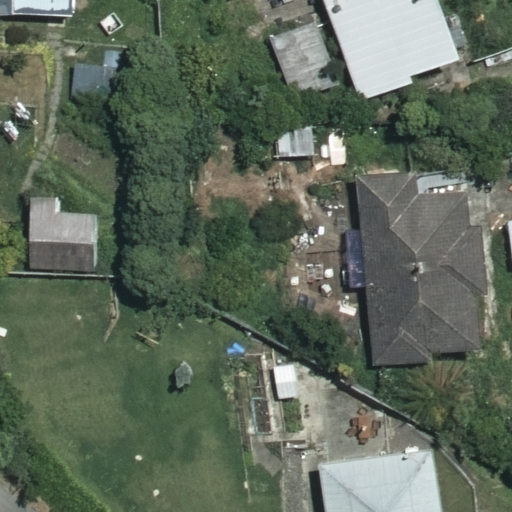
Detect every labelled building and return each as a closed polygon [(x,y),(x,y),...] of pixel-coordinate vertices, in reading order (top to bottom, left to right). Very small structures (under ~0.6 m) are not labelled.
[(0,0),(0,15),(95,19),(95,0),(0,0)] [(478,68),(454,0),(337,0),(373,104),(478,68)] [(344,90),(336,30),(287,37),(295,96),(344,90)] [(438,204),(437,174),(374,177),(376,231),(355,232),(358,293),(382,292),(385,367),(498,362),(491,202),(438,204)] [(117,213),(46,209),(42,268),(114,273),(117,213)] [(455,511),(449,453),(332,467),(337,511),(455,511)]
